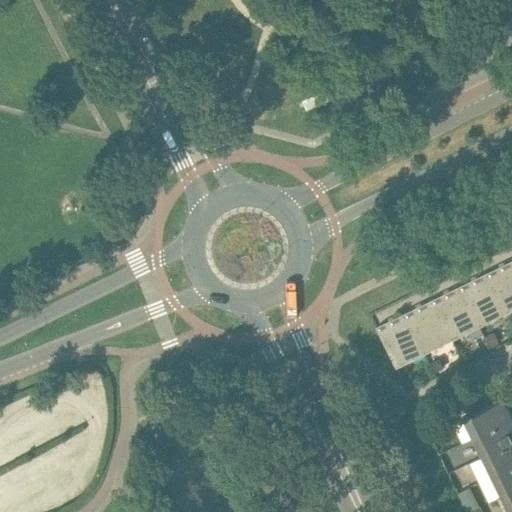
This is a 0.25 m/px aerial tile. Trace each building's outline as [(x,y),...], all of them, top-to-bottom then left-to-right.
[(302,99),(305,108),(327,99),(324,90),(302,99)] [(489,272),(508,312),(509,312),(507,308),(511,305),(511,260),(509,262),(511,267),(491,276),(489,272)] [(508,312),(489,272),(481,276),(483,280),(463,290),(479,322),(490,316),(493,320),(508,312)] [(456,294),(436,303),(451,335),(463,330),(465,334),(481,326),(479,322),(463,290),(461,285),(453,289),(456,294)] [(408,317),(424,349),(435,343),(437,347),(453,339),(451,335),(436,303),(436,304),(434,299),(426,303),(428,307),(408,317)] [(424,349),(408,317),(406,313),(398,316),(400,321),(380,331),(378,326),(377,327),(397,367),(398,366),(396,362),(408,357),(410,361),(426,353),(424,349)] [(486,336),(491,347),(500,343),(495,331),(486,336)] [(475,358),(469,345),(458,350),(465,363),(475,358)] [(431,363),(435,372),(444,368),(439,359),(431,363)] [(473,438),(511,418),(511,415),(503,398),(464,418),(473,438)] [(511,418),(473,438),(483,457),(511,442),(511,418)] [(511,442),(483,457),(492,477),(511,466),(511,442)] [(511,466),(492,477),(502,496),(511,491),(511,466)] [(511,511),(511,491),(502,496),(509,511),(511,511)] [(468,511),(480,506),(475,496),(463,502),(467,511),(468,511)]
